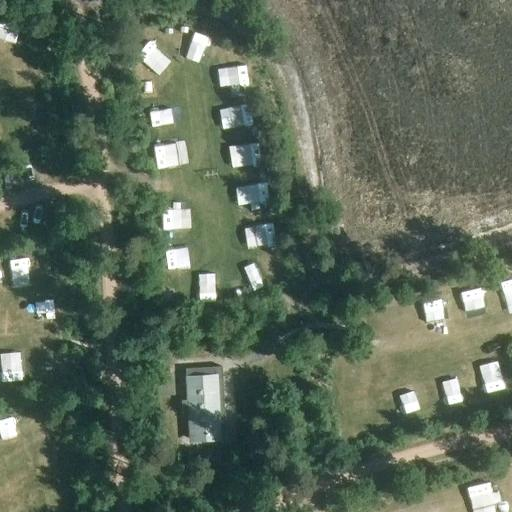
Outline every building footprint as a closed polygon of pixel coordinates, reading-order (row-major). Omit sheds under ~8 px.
[(115,112),(127,111),(126,92),(114,93),(115,112)] [(202,144),(203,163),(226,162),(224,142),(202,144)] [(393,321),(411,316),(405,296),(387,302),(393,321)] [(187,380),(190,439),(219,437),(216,379),(187,380)] [(425,380),(407,383),(411,405),(429,402),(425,380)] [(6,483),(8,508),(34,506),(32,482),(6,483)]
